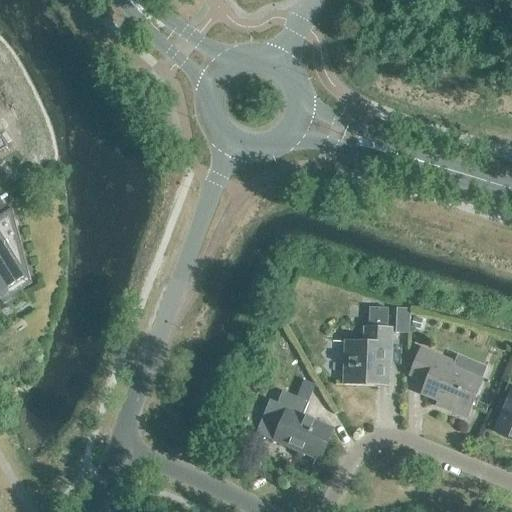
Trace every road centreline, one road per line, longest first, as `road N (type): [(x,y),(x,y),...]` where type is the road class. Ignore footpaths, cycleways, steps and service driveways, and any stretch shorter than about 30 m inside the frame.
road 1 (unclassified): [(511,477),(426,438),(394,434),(359,448),(319,511)]
road 2 (unclassified): [(112,472),(169,300)]
road 3 (unclassified): [(240,511),(112,472)]
road 4 (unclassified): [(216,178),(169,300)]
road 5 (secondary): [(284,135),(391,162),(410,158)]
road 6 (secondary): [(119,0),(208,94)]
road 7 (secondary): [(410,158),(299,101)]
